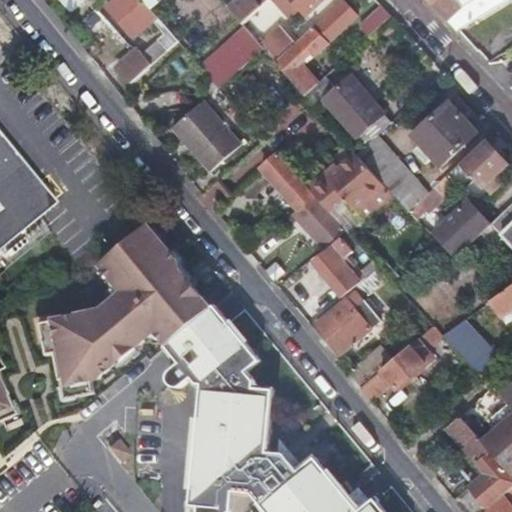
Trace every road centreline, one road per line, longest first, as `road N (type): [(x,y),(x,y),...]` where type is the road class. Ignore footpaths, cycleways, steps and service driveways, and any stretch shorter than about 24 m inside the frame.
road 1 (residential): [(24,0),(440,511)]
road 2 (residential): [(139,384),(70,443),(132,511)]
road 3 (residential): [(511,114),(405,0)]
